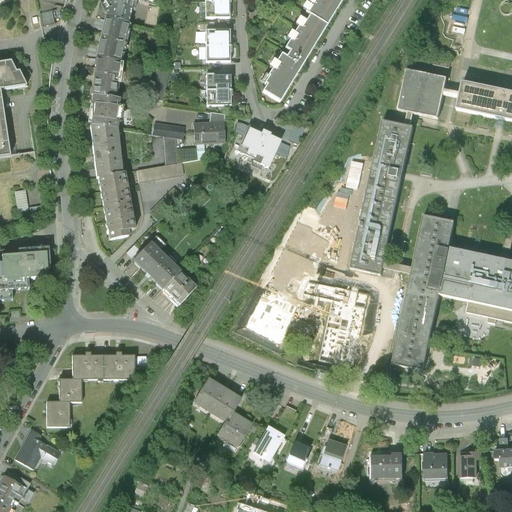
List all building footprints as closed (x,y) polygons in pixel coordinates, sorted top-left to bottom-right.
[(133,0),(108,0),(104,21),(132,26),(138,1),(133,0)] [(310,0),(303,13),(306,15),(325,26),(340,0),(310,0)] [(231,17),(231,2),(205,3),(206,18),(231,17)] [(468,18),(452,14),(451,20),(467,23),(468,18)] [(303,63),(325,26),(306,15),(302,22),(299,21),(283,48),(287,51),(283,58),(278,55),(260,84),(264,86),(260,92),(278,103),(303,63)] [(100,42),(96,63),(125,67),(132,26),(104,21),(100,42)] [(202,32),(215,32),(215,24),(202,24),(202,32)] [(206,32),(206,48),(231,48),(231,32),(206,32)] [(206,48),(206,64),(231,64),(231,48),(206,48)] [(450,62),(434,58),(433,64),(449,68),(450,62)] [(0,158),(10,157),(10,156),(0,92),(27,88),(19,72),(16,72),(11,62),(0,63),(0,158)] [(94,81),(92,99),(121,103),(125,67),(96,63),(94,81)] [(169,69),(158,67),(152,100),(164,101),(169,69)] [(446,79),(406,70),(397,110),(407,112),(413,114),(416,114),(437,119),(443,96),(444,89),(446,79)] [(206,76),(206,92),(232,91),(231,75),(206,76)] [(511,92),(463,82),(460,93),(459,99),(456,111),(501,120),(511,122),(511,92)] [(460,93),(444,89),(443,96),(451,97),(459,99),(460,93)] [(206,92),(207,109),(232,108),(232,91),(206,92)] [(92,99),(88,129),(118,132),(121,103),(92,99)] [(410,125),(413,114),(407,112),(404,126),(410,127),(410,125)] [(212,114),(210,125),(224,124),(225,116),(212,114)] [(383,121),(350,269),(380,276),(381,269),(382,265),(383,261),(402,178),(403,173),(413,128),(410,127),(404,126),(383,121)] [(153,136),(164,138),(176,140),(183,141),(185,129),(155,124),(153,136)] [(195,145),(197,145),(205,144),(226,143),(224,124),(210,125),(193,126),(195,145)] [(247,127),(235,153),(268,168),(280,143),(268,137),(269,135),(262,132),(261,134),(247,127)] [(91,150),(92,159),(120,153),(118,132),(88,129),(91,150)] [(177,151),(176,140),(164,138),(166,167),(182,164),(205,160),(205,144),(197,145),(197,149),(177,151)] [(94,166),(97,182),(125,176),(120,153),(92,159),(94,166)] [(183,177),(182,164),(166,167),(137,172),(139,184),(183,177)] [(97,182),(102,210),(131,204),(125,176),(97,182)] [(174,189),(150,214),(159,223),(183,198),(174,189)] [(27,191),(15,193),(18,215),(31,213),(32,219),(45,217),(44,207),(29,209),(27,191)] [(102,210),(109,240),(137,235),(131,204),(102,210)] [(511,262),(509,262),(504,261),(500,260),(448,248),(454,224),(441,221),(424,217),(413,267),(412,271),(411,275),(410,282),(392,364),(421,371),(427,346),(438,295),(467,302),(467,304),(465,312),(487,317),(486,319),(485,322),(494,323),(494,321),(495,319),(502,320),(511,322),(511,262)] [(142,255),(134,263),(139,268),(141,266),(150,274),(159,282),(156,285),(163,291),(181,273),(152,245),(142,255)] [(126,255),(134,263),(142,255),(133,246),(126,255)] [(0,301),(12,301),(12,291),(29,290),(28,280),(47,278),(47,269),(50,269),(48,249),(18,251),(18,256),(1,257),(1,263),(0,262),(0,301)] [(382,265),(381,269),(397,272),(411,275),(412,271),(413,267),(402,265),(399,264),(383,261),(382,265)] [(197,288),(181,273),(163,291),(176,304),(179,306),(197,288)] [(117,356),(104,356),(104,380),(135,379),(135,369),(135,357),(135,356),(121,356),(121,353),(119,353),(117,353),(117,356)] [(81,380),(104,380),(104,356),(90,356),(90,354),(88,354),(86,354),(86,357),(72,357),(73,380),(81,380)] [(146,356),(135,357),(135,369),(146,369),(146,356)] [(209,379),(194,403),(226,423),(233,412),(241,399),(209,379)] [(81,402),(81,380),(73,380),(59,380),(59,402),(47,402),(48,427),(69,427),(69,402),(81,402)] [(253,424),(233,412),(226,423),(217,438),(236,450),(253,424)] [(268,427),(253,453),(269,462),(284,437),(268,427)] [(328,428),(324,439),(327,440),(330,441),(334,430),(328,428)] [(41,437),(31,432),(14,461),(33,471),(40,459),(54,466),(60,455),(38,443),(41,437)] [(511,472),(511,436),(508,441),(508,452),(492,452),(492,462),(498,462),(498,473),(511,472)] [(327,440),(319,465),(337,471),(345,446),(330,441),(327,440)] [(492,441),(492,452),(508,452),(508,441),(492,441)] [(300,472),(309,449),(294,442),(284,465),(300,472)] [(446,453),(420,454),(421,481),(447,480),(446,453)] [(470,457),(456,458),(457,478),(476,477),(475,462),(482,462),(481,453),(470,453),(470,457)] [(391,456),(369,457),(370,478),(402,478),(401,454),(391,454),(391,456)] [(5,477),(0,485),(0,494),(15,503),(18,504),(21,498),(28,502),(34,493),(27,489),(16,483),(5,477)] [(19,478),(16,483),(27,489),(30,484),(19,478)] [(15,503),(0,494),(0,511),(14,511),(15,511),(11,510),(15,503)] [(255,511),(259,502),(246,498),(240,511),(255,511)]
